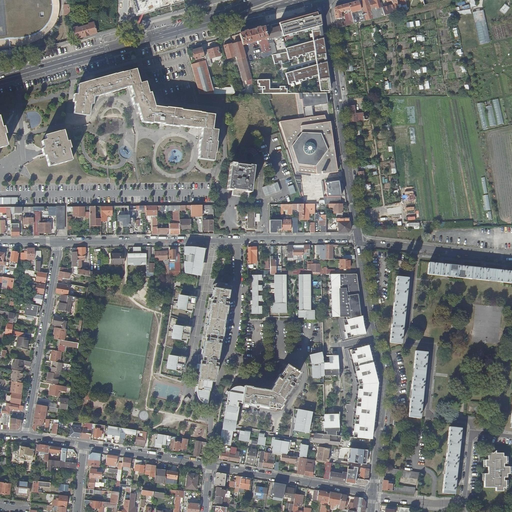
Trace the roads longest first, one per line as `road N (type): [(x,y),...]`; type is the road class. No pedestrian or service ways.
road 1 (residential): [(417,247),(407,341),(434,346),(426,415),(471,423),(462,503)]
road 2 (tertiary): [(359,240),(323,0)]
road 3 (residential): [(0,194),(207,192)]
road 4 (residential): [(57,242),(24,436)]
road 5 (residential): [(210,241),(186,383),(197,406),(212,411)]
road 6 (residential): [(371,496),(209,464)]
road 7 (tertiary): [(371,496),(382,391),(373,338)]
road 8 (primary): [(134,42),(283,0)]
road 9 (residential): [(57,242),(210,241)]
road 10 (residential): [(230,358),(267,361),(373,338)]
road 11 (primary): [(0,80),(134,42)]
road 12 (residential): [(209,464),(83,446)]
road 13 (residential): [(237,241),(359,240)]
